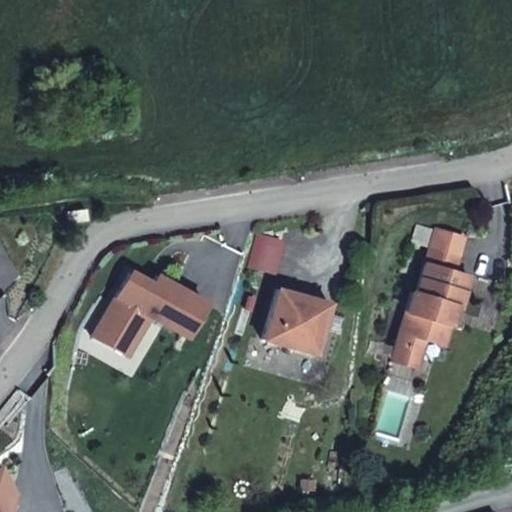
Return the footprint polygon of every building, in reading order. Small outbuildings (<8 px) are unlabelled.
[(83,208),(65,211),(66,222),(85,218),(83,208)] [(456,254),(428,245),(414,291),(410,290),(394,344),(419,352),(423,338),(442,344),(448,323),(443,321),(449,304),(454,305),(458,306),(467,274),(452,270),(456,254)] [(128,274),(91,339),(112,351),(122,333),(135,340),(147,319),(184,339),(204,304),(154,276),(147,290),(141,287),(144,283),(128,274)] [(326,301),(275,286),(261,338),(312,353),(326,301)] [(454,305),(449,304),(443,321),(448,323),(454,305)] [(122,333),(112,351),(125,358),(135,340),(122,333)] [(419,352),(394,344),(390,360),(414,368),(419,352)] [(0,511),(5,511),(10,497),(4,495),(6,489),(0,479),(0,511)]
